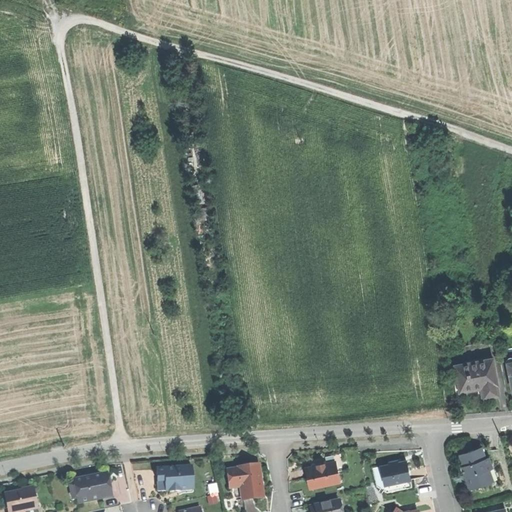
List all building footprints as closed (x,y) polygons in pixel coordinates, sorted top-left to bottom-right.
[(483,397),(499,394),(493,357),(455,364),(460,391),(470,389),(481,387),(483,397)] [(465,474),(470,489),(486,484),(485,482),(493,479),(490,469),(493,468),(489,457),(485,458),(482,448),(474,451),(473,449),(468,451),(468,453),(461,456),(464,466),(466,466),(467,470),(469,473),(465,474)] [(380,466),(384,485),(411,480),(409,470),(407,460),(380,466)] [(308,479),(310,488),(340,482),(335,462),(326,464),(325,461),(317,463),(315,466),(306,468),(308,479)] [(238,468),(227,470),(229,488),(240,486),(241,497),(262,494),(260,477),(259,463),(237,466),(238,468)] [(192,466),(156,468),(156,481),(165,480),(165,490),(169,489),(169,491),(173,491),(180,491),(180,489),(193,488),(192,466)] [(74,479),(78,503),(111,496),(109,486),(106,473),(74,479)] [(6,493),(10,511),(15,511),(25,510),(36,507),(32,488),(18,491),(6,493)] [(341,511),(339,500),(314,505),(316,511),(315,511),(341,511)]
